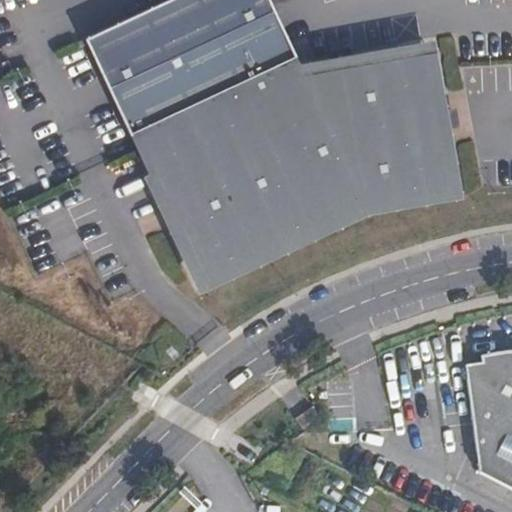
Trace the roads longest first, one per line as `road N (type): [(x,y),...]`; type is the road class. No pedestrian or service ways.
road 1 (unclassified): [(511,265),(404,289),(263,353),(180,416),(92,511)]
road 2 (unknown): [(91,0),(51,29),(49,65),(63,96),(12,120),(33,185)]
